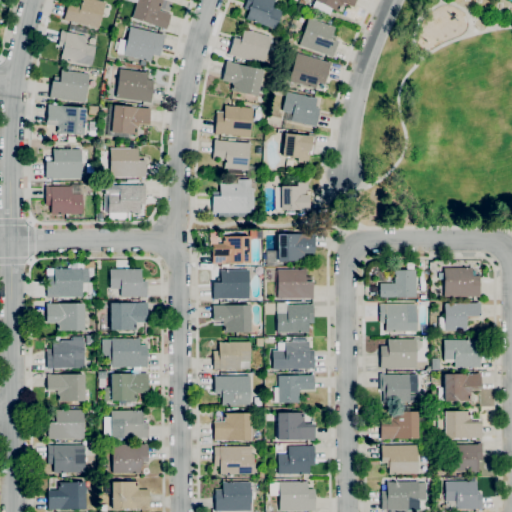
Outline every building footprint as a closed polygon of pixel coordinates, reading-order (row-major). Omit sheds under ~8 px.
[(98,29),(66,20),(66,21),(63,20),(63,18),(67,4),(77,7),(79,3),(80,3),(80,0),(97,0),(105,2),(98,29)] [(166,29),(131,18),(136,3),(127,0),(162,0),(159,10),(171,14),(166,29)] [(275,29),(245,19),(248,10),(243,8),(246,0),(273,0),(272,7),(281,10),(275,29)] [(327,17),(310,8),(315,0),(355,0),(353,5),(354,6),(352,8),(350,7),(350,8),(347,6),(342,3),(338,12),(331,9),(327,17)] [(332,57),(298,45),(308,18),(328,25),(328,24),(334,26),(332,34),(335,35),(334,40),(338,41),(332,57)] [(144,66),(139,64),(140,59),(122,55),(122,54),(115,53),(119,38),(126,40),(129,26),(164,35),(158,57),(151,55),(149,62),(147,62),(147,61),(145,61),(144,66)] [(262,64),(231,55),(228,55),(233,37),(238,39),(239,34),(242,35),(244,28),(271,36),(262,64)] [(91,65),(63,59),(63,60),(59,59),(61,50),(60,50),(61,47),(57,46),(57,45),(55,45),(56,41),(58,41),(60,30),(63,31),(86,36),(85,44),(95,46),(91,65)] [(314,89),(312,88),(288,81),(296,53),(327,62),(327,61),(330,62),(325,80),(320,78),(318,83),(316,82),(314,89)] [(256,96),(229,91),(231,82),(221,80),(226,61),(230,61),(230,62),(262,69),(256,96)] [(150,103),(147,103),(147,102),(115,98),(117,82),(111,81),(113,68),(119,69),(119,68),(144,72),(145,71),(147,72),(146,79),(153,80),(150,103)] [(84,103),(52,98),(52,99),(49,98),(51,81),(55,81),(56,76),(59,77),(61,69),(64,69),(64,70),(89,74),(84,103)] [(315,127),(313,127),(313,126),(290,121),(291,113),(282,111),(285,92),(316,98),(315,107),(319,107),(315,127)] [(83,135),(56,133),(56,125),(46,124),(47,104),(52,104),(52,105),(85,107),(83,135)] [(129,138),(105,136),(109,105),(112,105),(112,104),(131,107),(131,104),(136,105),(135,107),(150,108),(148,125),(137,124),(137,127),(136,135),(130,134),(129,138)] [(249,137),(214,134),(216,111),(223,112),(224,104),(227,105),(226,106),(252,108),(249,137)] [(308,163),(297,162),(297,159),(281,157),(284,133),(306,135),(307,134),(311,135),(311,137),(314,137),(312,155),(309,155),(308,163)] [(259,178),(246,177),(247,170),(246,170),(246,174),(227,172),(227,169),(223,168),(224,159),(212,158),(213,140),(249,143),(247,165),(260,166),(259,178)] [(145,177),(109,177),(109,148),(135,148),(135,147),(137,147),(137,155),(141,155),(141,160),(145,160),(145,177)] [(48,179),(45,179),(45,162),(49,162),(49,156),(52,156),(52,148),(54,148),(54,149),(80,149),(87,149),(87,163),(80,163),(80,178),(48,178),(48,179)] [(215,213),(211,213),(211,196),(216,196),(215,191),(219,191),(219,183),(237,183),(237,179),(250,179),(250,188),(252,188),(253,212),(215,212),(215,213)] [(308,209),(280,209),(280,186),(296,186),(296,182),(307,182),(307,191),(310,191),(310,208),(308,208),(308,209)] [(50,217),(50,202),(45,202),(44,186),(47,186),(71,186),(71,184),(80,184),(81,194),(81,213),(60,214),(60,217),(50,217)] [(125,219),(109,219),(109,213),(108,213),(108,211),(106,211),(106,200),(108,200),(108,195),(104,195),(104,185),(142,185),(142,184),(144,184),(144,204),(139,204),(139,213),(136,213),(136,212),(125,212),(125,219)] [(277,261),(277,234),(314,233),(314,253),(304,253),(304,260),(277,261)] [(212,263),(211,243),(222,243),(222,236),(248,236),(249,263),(212,263)] [(266,266),(265,251),(276,250),(276,265),(266,266)] [(88,299),(81,300),(81,297),(46,297),(46,275),(53,274),(53,268),(83,268),(83,261),(94,261),(94,268),(88,268),(88,282),(91,282),(91,292),(81,292),(81,293),(88,293),(88,299)] [(476,297),(476,296),(443,296),(443,268),(471,267),(471,276),(479,276),(479,297),(476,297)] [(309,299),(309,298),(277,299),(277,297),(275,297),(274,294),(277,294),(277,281),(269,281),(269,280),(267,280),(267,271),(269,271),(269,270),(276,270),(276,269),(305,268),(305,277),(310,277),(311,281),(312,299),(309,299)] [(119,289),(108,289),(108,285),(109,285),(109,269),(141,269),(141,277),(142,277),(142,281),(146,281),(147,296),(120,296),(119,289)] [(248,298),(217,299),(212,299),(212,282),(216,282),(216,277),(219,277),(219,269),(221,269),(221,270),(248,269),(248,298)] [(379,297),(378,283),(394,283),(393,270),(415,269),(416,297),(379,297)] [(136,330),(110,330),(110,329),(104,329),(104,316),(109,316),(109,303),(147,302),(147,322),(136,322),(136,330)] [(308,332),(276,333),(276,313),(276,303),(286,302),(286,305),(312,304),(313,323),(307,323),(308,332)] [(466,331),(444,331),(444,330),(438,330),(438,317),(443,317),(443,303),(475,303),(475,302),(479,302),(479,316),(465,316),(466,331)] [(56,332),(56,323),(46,323),(45,303),(50,303),(83,303),(83,331),(56,332)] [(222,333),(222,320),(212,321),(212,305),(249,304),(249,333),(222,333)] [(384,331),(384,323),(379,323),(379,304),(384,304),(416,304),(416,331),(384,331)] [(86,344),(86,335),(95,335),(95,344),(86,344)] [(49,368),(46,369),(46,348),(51,348),(51,340),(72,340),(72,336),(83,336),(83,368),(49,368)] [(285,369),(285,370),(271,370),(271,350),(284,350),(284,341),(292,342),(292,336),(304,336),(304,341),(308,341),(308,350),(313,350),(313,369),(285,369)] [(146,367),(111,367),(111,364),(107,364),(107,351),(101,352),(101,339),(110,339),(110,338),(139,338),(139,344),(146,344),(146,367)] [(263,346),(255,346),(256,338),(263,338),(263,346)] [(380,369),(380,345),(387,345),(387,338),(389,338),(389,339),(415,339),(415,368),(383,368),(383,369),(380,369)] [(453,368),(453,359),(443,359),(443,339),(479,339),(480,368),(477,368),(453,368)] [(239,369),(213,369),(213,350),(218,350),(218,341),(250,342),(250,361),(249,361),(249,368),(239,368),(239,369)] [(431,370),(431,358),(438,358),(439,370),(431,370)] [(57,401),(57,394),(56,394),(56,390),(46,390),(46,373),(50,373),(50,374),(83,374),(84,401),(57,401)] [(127,402),(127,401),(110,401),(110,400),(103,401),(103,387),(110,387),(110,373),(147,373),(147,393),(136,393),(136,402),(127,402)] [(387,403),(382,403),(382,391),(379,391),(379,373),(383,373),(383,374),(408,374),(408,402),(387,402),(387,403)] [(443,401),(443,400),(437,400),(437,387),(443,387),(443,374),(480,373),(480,390),(470,390),(470,401),(443,401)] [(278,403),(278,402),(273,402),(273,387),(277,387),(277,376),(309,375),(309,374),(313,374),(313,389),(298,390),(299,403),(278,403)] [(223,405),(221,405),(221,397),(219,397),(219,393),(214,393),(213,375),(215,375),(215,376),(248,376),(249,404),(223,405)] [(47,439),(47,422),(55,422),(55,410),(83,409),(83,438),(47,439)] [(146,438),(145,437),(142,438),(103,439),(103,417),(110,417),(110,410),(142,410),(142,419),(143,419),(143,422),(147,422),(147,438),(146,438)] [(443,438),(443,429),(437,429),(436,412),(443,412),(443,411),(470,410),(470,418),(470,421),(481,421),(481,438),(443,438)] [(417,438),(380,439),(379,423),(389,423),(389,411),(417,411),(417,438)] [(313,440),(277,440),(277,412),(304,412),(304,424),(313,423),(313,440)] [(250,440),(213,440),(213,421),(224,421),(224,413),(250,413),(250,440)] [(111,473),(111,445),(144,444),(144,443),(147,443),(147,462),(142,462),(142,467),(140,467),(140,472),(111,473)] [(478,472),(452,472),(451,445),(477,445),(476,443),(481,443),(482,461),(478,461),(478,472)] [(53,473),(52,464),(47,464),(47,444),(49,444),(49,445),(84,444),(84,445),(93,445),(94,453),(84,453),(84,472),(53,473)] [(416,474),(388,474),(388,468),(386,468),(386,462),(380,462),(380,445),(384,445),(416,445),(416,474)] [(219,474),(219,466),(214,466),(214,447),(250,446),(251,454),(253,454),(253,474),(219,474)] [(306,474),(306,473),(277,473),(277,454),(287,454),(287,446),(309,446),(314,446),(314,465),(308,465),(308,474),(306,474)] [(278,511),(278,495),(269,495),(269,482),(278,482),(278,481),(306,481),(306,489),(314,489),(314,510),(278,511)] [(407,510),(381,509),(381,494),(384,494),(384,490),(385,490),(385,481),(417,481),(417,501),(417,507),(407,507),(407,510)] [(445,509),(445,501),(444,501),(444,481),(476,481),(476,490),(477,490),(477,494),(481,494),(481,508),(455,509),(445,509)] [(47,510),(47,489),(58,489),(58,482),(84,482),(85,509),(47,510)] [(148,509),(111,509),(111,482),(138,482),(138,489),(148,489),(148,509)] [(250,511),(214,511),(214,489),(222,489),(222,482),(224,482),(250,482),(250,511)]
